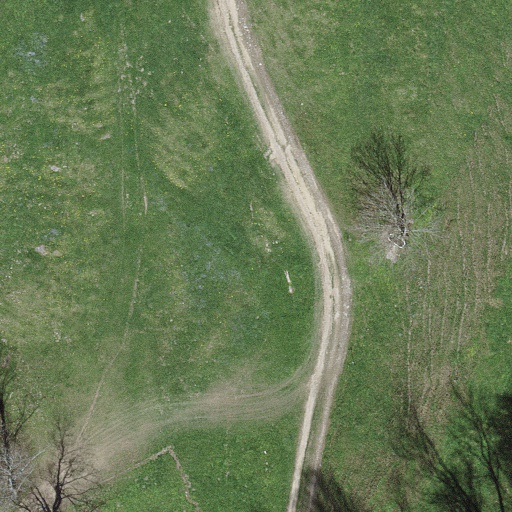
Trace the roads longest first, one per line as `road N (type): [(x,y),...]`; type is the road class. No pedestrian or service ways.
road 1 (track): [(234,0),(350,300)]
road 2 (track): [(350,300),(322,511)]
